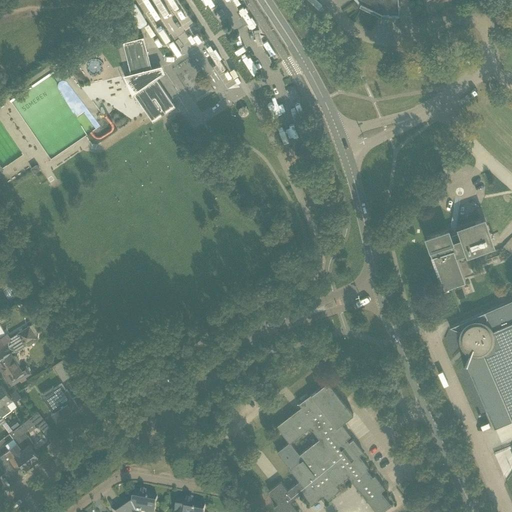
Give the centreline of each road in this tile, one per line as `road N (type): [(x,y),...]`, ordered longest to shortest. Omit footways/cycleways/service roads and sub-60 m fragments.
road 1 (tertiary): [(0,511),(176,376),(293,319)]
road 2 (tertiary): [(472,511),(382,297)]
road 3 (unclassified): [(508,511),(432,338)]
road 4 (residential): [(242,511),(223,493),(133,475),(73,511)]
road 5 (unclassified): [(495,23),(452,20),(381,39),(352,29),(325,0)]
road 6 (unclassified): [(337,132),(409,119),(480,66)]
road 7 (tertiary): [(337,132),(262,0)]
road 8 (tertiary): [(376,275),(337,132)]
